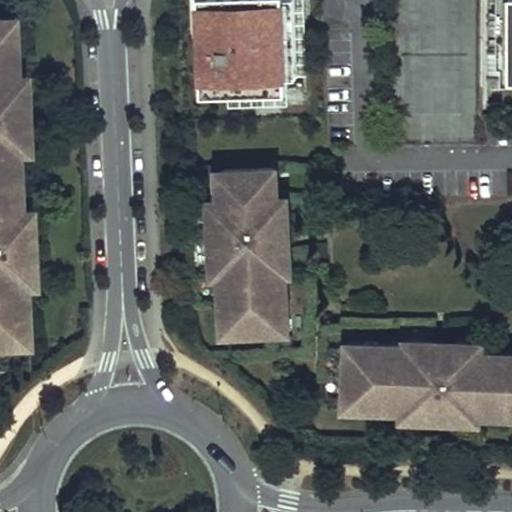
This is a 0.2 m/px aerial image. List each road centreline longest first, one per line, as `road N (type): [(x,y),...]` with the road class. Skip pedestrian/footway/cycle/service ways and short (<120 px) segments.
road 1 (residential): [(123,299),(107,0)]
road 2 (residential): [(185,421),(143,359),(123,299)]
road 3 (residential): [(123,299),(88,422)]
